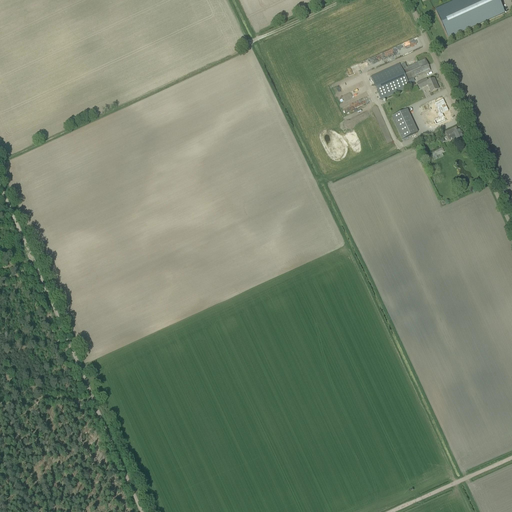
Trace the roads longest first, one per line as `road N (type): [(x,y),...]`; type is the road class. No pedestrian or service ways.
road 1 (unclassified): [(409,0),(511,228)]
road 2 (track): [(0,186),(95,402)]
